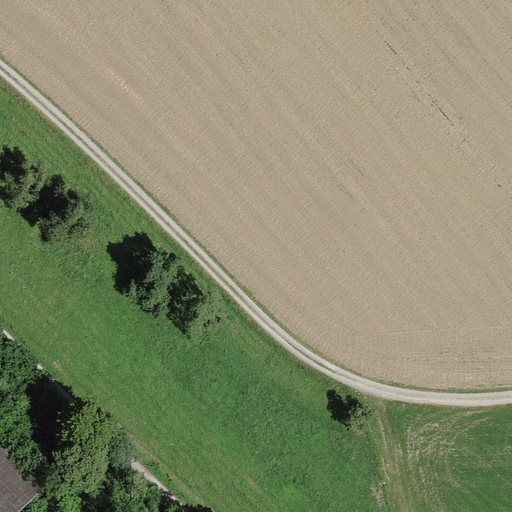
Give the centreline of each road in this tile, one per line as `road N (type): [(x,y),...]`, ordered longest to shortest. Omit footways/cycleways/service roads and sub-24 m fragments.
road 1 (track): [(0,71),(104,161),(267,326),(315,362),(383,392),(447,400),(511,394)]
road 2 (track): [(0,331),(181,511)]
